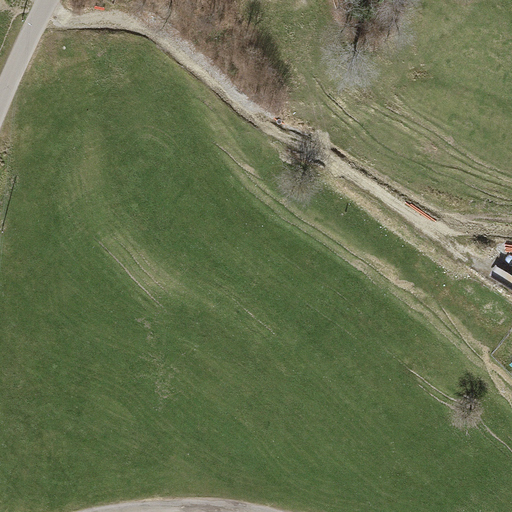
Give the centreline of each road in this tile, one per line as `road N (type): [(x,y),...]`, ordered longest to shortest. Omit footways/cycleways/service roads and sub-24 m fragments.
road 1 (track): [(109,511),(249,511)]
road 2 (track): [(40,13),(112,21),(157,40)]
